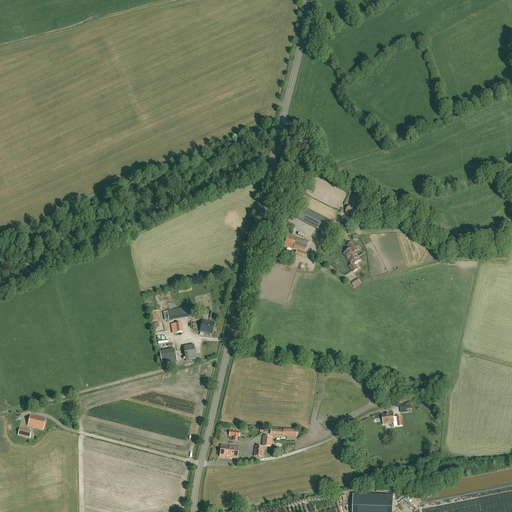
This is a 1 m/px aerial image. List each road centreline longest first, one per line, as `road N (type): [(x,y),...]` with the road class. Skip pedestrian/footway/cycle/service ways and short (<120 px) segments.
road 1 (tertiary): [(200,463),(302,41),(305,0)]
road 2 (unclassified): [(200,463),(268,461),(425,393)]
